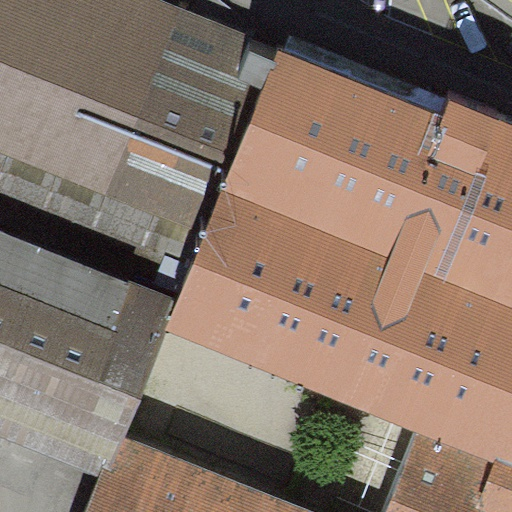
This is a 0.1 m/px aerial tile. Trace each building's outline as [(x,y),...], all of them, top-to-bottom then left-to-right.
[(286,46),(174,0),(0,0),(0,190),(194,269),(286,46)] [(417,99),(286,46),(194,269),(181,302),(176,313),(420,413),(503,447),(509,449),(511,440),(511,113),(425,78),(417,99)] [(0,418),(113,465),(127,431),(176,313),(181,302),(0,227),(0,418)] [(476,511),(485,492),(503,447),(420,413),(379,511),(476,511)] [(94,511),(324,511),(127,431),(113,465),(94,511)] [(511,450),(509,449),(503,447),(485,492),(511,502),(511,450)]
